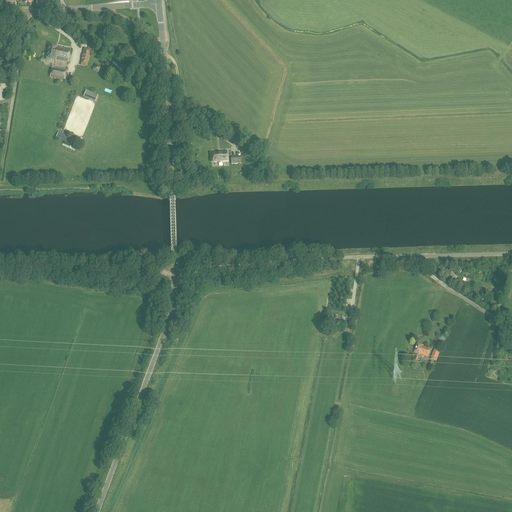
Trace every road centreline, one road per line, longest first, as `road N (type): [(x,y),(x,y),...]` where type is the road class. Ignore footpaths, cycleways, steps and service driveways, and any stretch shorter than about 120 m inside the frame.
road 1 (tertiary): [(173,272),(159,3)]
road 2 (tertiary): [(96,511),(171,311),(173,272)]
road 3 (track): [(274,181),(511,175)]
road 4 (unclassified): [(401,256),(173,272)]
road 5 (track): [(173,272),(0,267)]
road 6 (secondary): [(0,14),(159,3)]
road 7 (unclassified): [(401,256),(498,320),(511,340)]
road 8 (track): [(245,153),(188,112),(176,65),(164,53)]
